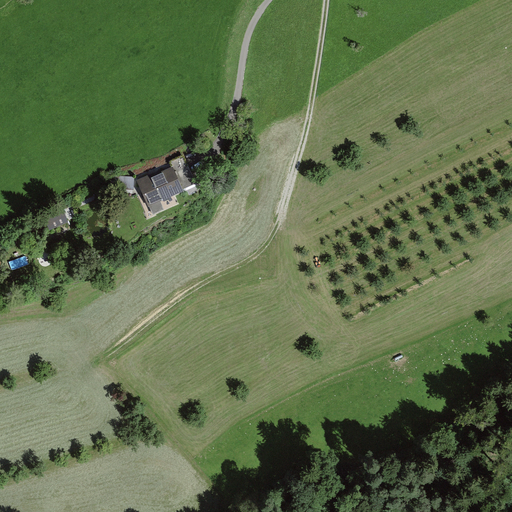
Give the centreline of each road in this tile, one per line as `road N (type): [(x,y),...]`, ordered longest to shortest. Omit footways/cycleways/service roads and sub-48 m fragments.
road 1 (track): [(327,0),(314,100),(280,219)]
road 2 (track): [(280,219),(265,247),(174,300),(111,352)]
road 3 (track): [(270,0),(245,46),(221,145),(208,160)]
